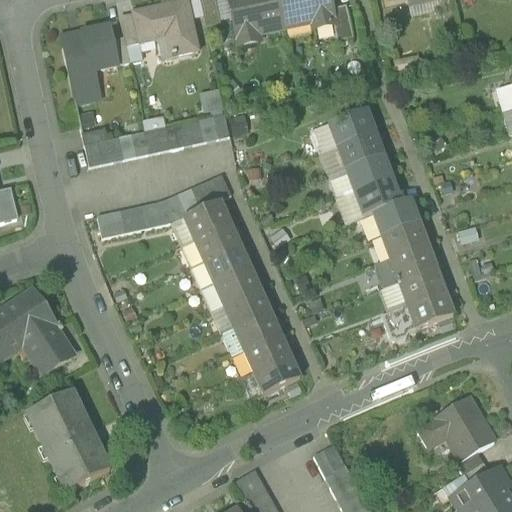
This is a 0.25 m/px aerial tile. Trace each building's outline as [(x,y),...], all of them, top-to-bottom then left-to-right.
[(199,3),(205,32),(218,29),(212,0),(199,3)] [(256,29),(282,23),(277,0),(226,0),(237,49),(259,44),(256,29)] [(277,0),(282,23),(308,17),(311,33),(332,28),(333,28),(330,13),(328,2),(327,0),(277,0)] [(407,0),(410,8),(439,2),(439,0),(407,0)] [(156,45),(160,64),(197,56),(186,6),(131,18),(132,21),(138,49),(156,45)] [(332,28),(335,44),(352,41),(345,10),(330,13),(333,28),(332,28)] [(120,24),(124,45),(126,51),(138,49),(132,21),(120,24)] [(61,41),(75,109),(97,105),(91,77),(117,71),(112,48),(108,31),(61,41)] [(129,68),(126,51),(124,45),(112,48),(117,71),(129,68)] [(511,114),(511,90),(511,89),(498,93),(505,116),(511,114)] [(201,114),(219,111),(216,92),(198,96),(201,114)] [(508,141),(511,139),(511,114),(505,116),(502,117),(508,141)] [(364,115),(328,129),(336,152),(373,139),(364,115)] [(225,119),(213,122),(218,145),(230,142),(225,120),(225,119)] [(206,147),(218,145),(213,122),(201,125),(206,147)] [(194,150),(206,147),(201,125),(189,127),(194,150)] [(182,152),(194,150),(189,127),(178,130),(182,152)] [(319,159),(336,152),(328,129),(310,135),(319,159)] [(171,155),(182,152),(178,130),(166,132),(171,155)] [(159,157),(171,155),(166,132),(154,135),(159,157)] [(84,150),(95,148),(106,145),(103,133),(81,138),(84,150)] [(147,160),(159,157),(154,135),(143,137),(147,160)] [(136,162),(147,160),(143,137),(131,140),(136,162)] [(373,139),(336,152),(345,175),(382,162),(373,139)] [(124,165),(136,162),(131,140),(119,142),(124,165)] [(112,167),(124,165),(119,142),(108,145),(112,167)] [(101,170),(112,167),(108,145),(106,145),(95,148),(101,170)] [(89,173),(101,170),(95,148),(84,150),(89,173)] [(327,182),(345,175),(336,152),(319,159),(327,182)] [(382,162),(345,175),(354,199),(390,185),(382,162)] [(336,205),(354,199),(345,175),(327,182),(336,205)] [(221,180),(210,185),(220,207),(231,202),(221,180)] [(210,185),(199,190),(209,211),(219,207),(220,207),(210,185)] [(390,185),(354,199),(362,222),(372,218),(399,208),(390,185)] [(199,190),(188,195),(198,216),(209,211),(199,190)] [(188,195),(177,200),(187,221),(198,216),(188,195)] [(345,228),(362,222),(354,199),(336,205),(345,228)] [(0,226),(15,223),(10,200),(0,202),(0,226)] [(177,200),(166,205),(176,226),(182,223),(187,221),(177,200)] [(166,205),(155,208),(160,232),(168,230),(176,226),(166,205)] [(372,218),(381,242),(417,228),(409,205),(399,208),(372,218)] [(182,223),(193,246),(229,230),(219,207),(209,211),(198,216),(187,221),(182,223)] [(155,208),(143,211),(148,234),(160,232),(155,208)] [(143,211),(132,214),(137,237),(148,234),(143,211)] [(132,214),(120,216),(125,239),(137,237),(132,214)] [(120,216),(108,219),(114,242),(125,239),(120,216)] [(102,244),(114,242),(108,219),(96,221),(102,244)] [(426,251),(417,228),(381,242),(389,265),(426,251)] [(193,246),(203,268),(239,252),(229,230),(193,246)] [(426,251),(389,265),(398,288),(435,275),(426,251)] [(203,268),(213,290),(249,274),(239,252),(203,268)] [(381,295),(398,288),(389,265),(373,272),(381,295)] [(213,290),(222,312),(259,296),(249,274),(213,290)] [(443,298),(435,275),(398,288),(406,311),(443,298)] [(29,363),(41,381),(72,361),(53,331),(54,330),(31,294),(0,314),(0,365),(22,351),(32,345),(39,356),(29,363)] [(222,312),(232,334),(269,317),(259,296),(222,312)] [(443,298),(406,311),(415,335),(452,322),(443,298)] [(408,338),(415,335),(406,311),(380,321),(389,345),(394,347),(405,343),(408,338)] [(243,357),(242,356),(279,340),(269,317),(232,334),(220,339),(231,362),(243,357)] [(243,357),(252,378),(289,361),(279,340),(242,356),(243,357)] [(22,351),(29,363),(39,356),(32,345),(22,351)] [(299,384),(289,361),(252,378),(262,400),(299,384)] [(60,482),(66,495),(109,475),(73,397),(30,417),(37,432),(34,434),(57,483),(60,482)] [(461,466),(462,467),(476,458),(493,448),(473,414),(475,412),(469,401),(432,423),(434,425),(417,435),(426,450),(445,439),(461,466)] [(323,456),(334,477),(345,471),(333,450),(323,456)] [(313,461),(324,483),(334,477),(323,456),(313,461)] [(456,469),(462,480),(482,468),(476,458),(462,467),(461,466),(456,469)] [(488,478),(482,468),(462,480),(468,490),(488,478)] [(324,483),(329,493),(350,481),(345,471),(334,477),(324,483)] [(507,511),(500,499),(510,493),(498,472),(488,478),(468,490),(450,501),(456,511),(507,511)] [(236,490),(240,498),(261,486),(255,475),(237,485),(236,490)] [(329,493),(335,503),(355,492),(350,481),(329,493)] [(240,498),(246,508),(267,496),(261,486),(240,498)] [(335,503),(339,511),(342,511),(361,502),(355,492),(335,503)] [(246,508),(248,511),(263,511),(273,507),(267,496),(246,508)] [(342,511),(365,511),(366,511),(361,502),(342,511)]
